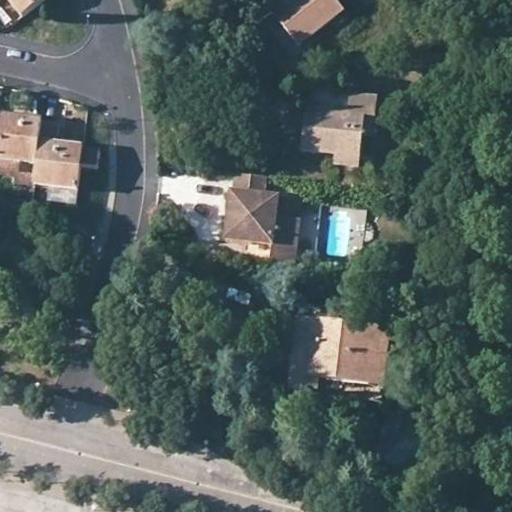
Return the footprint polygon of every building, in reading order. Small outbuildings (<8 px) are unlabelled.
[(46,0),(9,0),(24,18),(46,0)] [(287,0),(264,0),(257,6),(267,18),(274,12),(300,46),(345,11),(336,0),(290,0),(288,2),(287,0)] [(338,155),(362,157),(367,116),(377,117),(379,98),(352,95),(350,114),(309,109),(305,150),(338,155)] [(0,140),(0,162),(23,166),(39,168),(45,123),(3,118),(0,140)] [(52,189),(79,193),(83,169),(85,150),(85,149),(58,145),(61,125),(45,123),(39,168),(37,187),(52,189)] [(103,152),(85,150),(83,169),(101,171),(103,152)] [(361,169),(362,157),(338,155),(336,166),(361,169)] [(0,173),(22,176),(23,166),(0,162),(0,173)] [(268,180),(238,177),(236,195),(233,195),(228,243),(255,246),(256,239),(273,240),(276,244),(275,248),(274,263),(298,266),(303,221),(280,219),(282,201),(266,199),(268,180)] [(78,207),(79,193),(52,189),(51,204),(78,207)] [(305,203),(282,201),(280,219),(303,221),(305,203)] [(255,246),(275,248),(276,244),(273,240),(256,239),(255,246)] [(322,381),(385,388),(392,333),(332,326),(334,311),(302,308),(292,394),(320,397),(322,381)] [(383,404),(385,388),(322,381),(320,397),(292,394),(290,409),(350,416),(352,401),(383,404)]
